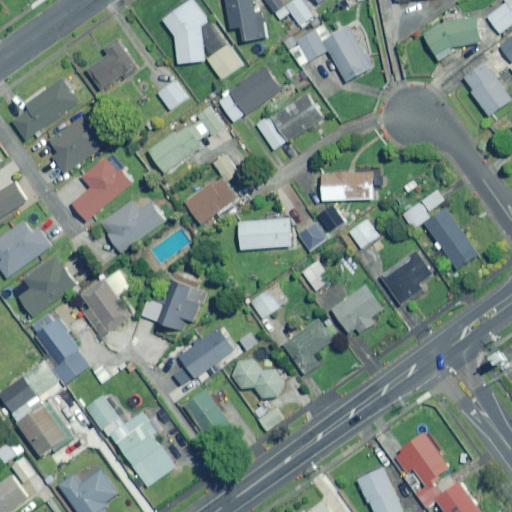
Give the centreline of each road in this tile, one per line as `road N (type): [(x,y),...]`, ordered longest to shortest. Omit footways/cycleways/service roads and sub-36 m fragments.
road 1 (tertiary): [(218,511),(439,354)]
road 2 (residential): [(511,221),(439,125),(412,114)]
road 3 (residential): [(75,234),(0,126)]
road 4 (tertiary): [(511,452),(439,354)]
